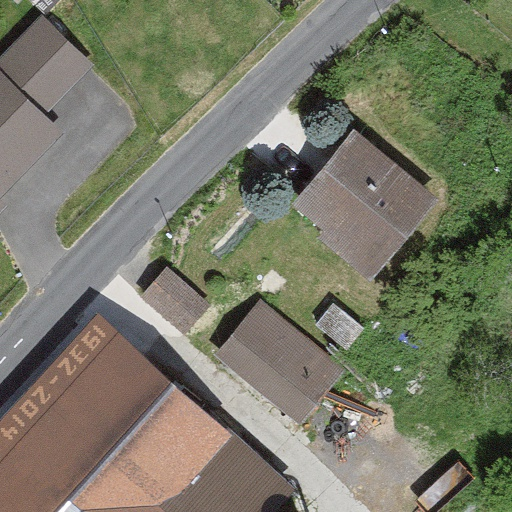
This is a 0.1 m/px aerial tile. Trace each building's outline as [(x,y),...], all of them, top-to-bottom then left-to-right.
[(89,59),(32,6),(0,40),(0,205),(76,125),(50,100),(89,59)] [(370,129),(313,203),(341,225),(331,238),(386,280),(453,191),(370,129)] [(164,262),(143,293),(188,324),(209,293),(164,262)] [(261,292),(215,349),(300,418),(346,361),(261,292)] [(0,511),(298,511),(323,484),(109,293),(0,414),(0,511)]
